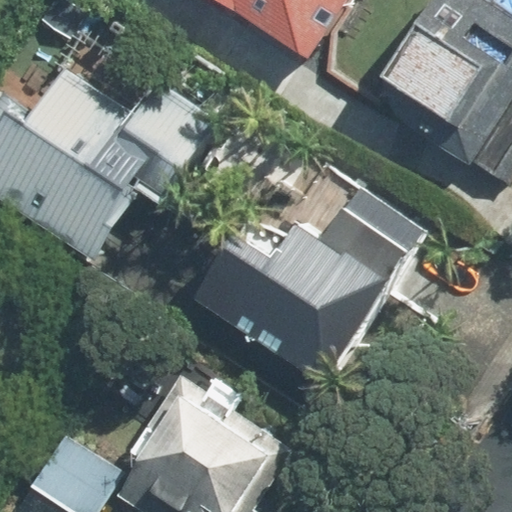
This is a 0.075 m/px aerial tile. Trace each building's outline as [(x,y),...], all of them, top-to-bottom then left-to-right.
[(203,0),(306,63),(345,0),(203,0)] [(511,0),(441,0),(376,100),(486,171),(511,131),(511,0)] [(202,141),(65,52),(0,150),(0,209),(111,281),(202,141)] [(234,231),(181,311),(321,402),(429,238),(342,181),(286,265),(234,231)] [(277,511),(310,468),(190,382),(123,475),(64,433),(16,499),(35,511),(115,511),(124,500),(140,511),(277,511)]
